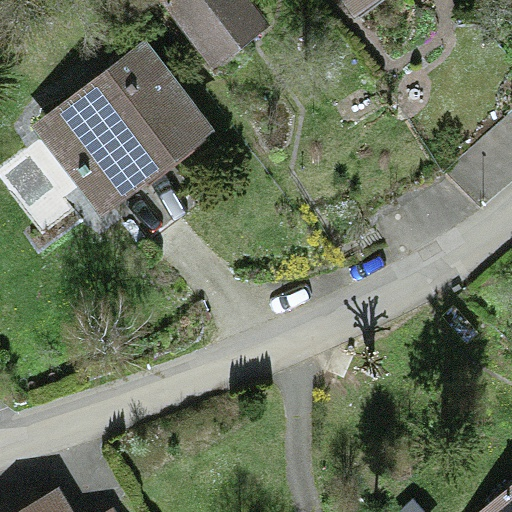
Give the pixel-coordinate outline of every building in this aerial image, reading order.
[(242,0),(169,0),(212,54),(257,19),(242,0)] [(409,118),(434,158),(511,87),(511,60),(485,31),(401,107),(409,118)] [(105,201),(203,125),(142,47),(45,123),(105,201)] [(434,158),(409,118),(360,149),(392,199),(393,200),(441,169),(434,158)] [(367,216),(393,200),(392,199),(360,149),(335,165),(367,216)] [(111,511),(109,511),(64,511),(54,493),(38,502),(31,490),(5,505),(9,511),(111,511)] [(511,511),(511,492),(493,509),(495,511),(511,511)]
